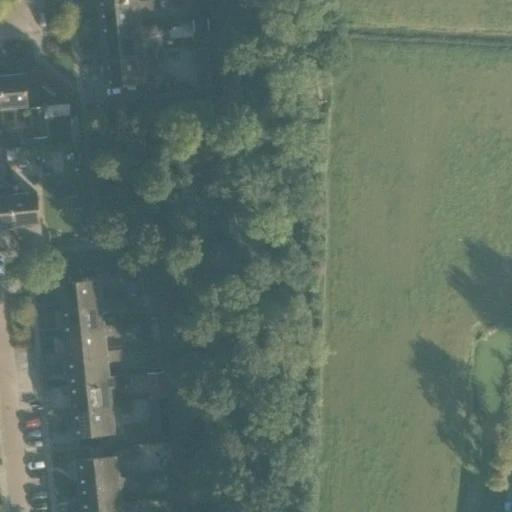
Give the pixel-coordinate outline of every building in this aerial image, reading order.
[(97,0),(99,10),(139,6),(138,2),(138,0),(97,0)] [(138,2),(139,6),(99,10),(102,37),(142,32),(141,27),(139,11),(159,9),(158,0),(138,2)] [(194,32),(208,30),(207,19),(192,21),(194,32)] [(102,37),(105,62),(145,57),(144,52),(142,37),(162,35),(161,25),(141,27),(142,32),(102,37)] [(207,48),(195,49),(196,61),(208,60),(207,48)] [(144,52),(145,57),(105,62),(107,86),(147,82),(145,62),(164,60),(163,50),(144,52)] [(24,74),(0,76),(0,91),(2,109),(27,106),(24,74)] [(45,119),(69,117),(68,105),(44,107),(45,119)] [(30,108),(33,138),(47,137),(45,119),(44,107),(30,108)] [(20,139),(5,140),(6,148),(21,147),(20,139)] [(18,153),(19,163),(33,161),(32,152),(18,153)] [(37,165),(45,164),(44,154),(36,155),(37,165)] [(0,228),(14,227),(11,194),(10,187),(0,187),(0,228)] [(37,192),(11,194),(14,227),(40,224),(37,192)] [(153,262),(141,263),(142,274),(154,272),(153,262)] [(62,283),(64,309),(103,305),(102,300),(101,284),(121,283),(120,274),(99,275),(99,268),(65,271),(66,283),(62,283)] [(146,292),(155,291),(154,275),(144,276),(146,292)] [(146,309),(157,308),(156,296),(145,297),(146,309)] [(64,309),(67,335),(105,331),(105,326),(103,310),(123,308),(122,298),(102,300),(103,305),(64,309)] [(105,326),(105,331),(67,335),(69,361),(108,356),(107,351),(106,336),(126,334),(125,324),(105,326)] [(107,351),(108,356),(69,361),(71,385),(110,381),(109,376),(108,361),(128,359),(127,349),(107,351)] [(147,373),(149,398),(167,396),(165,372),(147,373)] [(109,376),(110,381),(71,385),(73,410),(112,406),(112,402),(110,386),(130,384),(129,375),(109,376)] [(112,406),(73,410),(76,436),(78,436),(100,434),(114,433),(112,411),(133,409),(132,400),(112,402),(112,406)] [(78,446),(101,444),(100,434),(78,436),(78,446)] [(81,486),(121,482),(120,477),(119,461),(138,459),(137,450),(116,452),(116,456),(78,460),(81,486)] [(81,486),(83,511),(123,507),(123,503),(121,486),(141,485),(140,475),(120,477),(121,482),(81,486)] [(123,503),(123,507),(83,511),(124,511),(143,510),(142,501),(123,503)]
